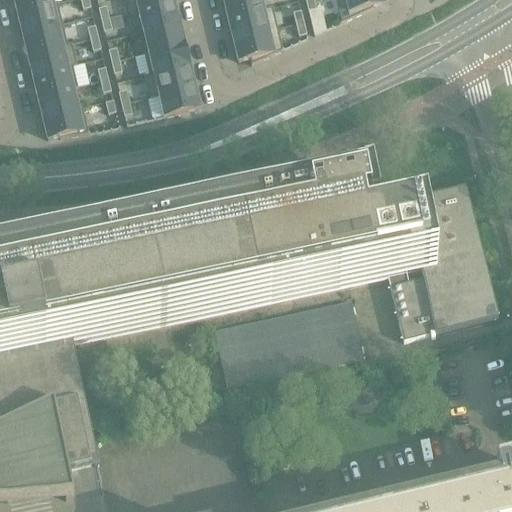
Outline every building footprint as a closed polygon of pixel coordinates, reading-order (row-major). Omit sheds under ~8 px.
[(13,0),(17,16),(57,6),(57,5),(52,7),(50,0),(13,0)] [(88,0),(83,0),(80,1),(83,13),(91,11),(88,0)] [(172,0),(125,0),(129,17),(174,6),(172,0)] [(260,0),(226,0),(223,1),(228,22),(273,11),(272,10),(263,12),(260,0)] [(372,10),(384,7),(382,0),(335,0),(341,26),(373,12),(372,10)] [(308,14),(316,12),(313,1),(305,3),(308,14)] [(57,6),(17,16),(22,37),(62,27),(57,6)] [(174,6),(129,17),(130,18),(139,16),(144,35),(179,27),(174,6)] [(106,10),(98,12),(101,24),(109,22),(106,10)] [(233,43),(278,32),(273,11),(228,22),(233,43)] [(304,26),(301,14),(293,16),(296,28),(304,26)] [(109,22),(101,24),(104,35),(112,34),(109,22)] [(298,40),(306,38),(304,26),(296,28),(298,40)] [(62,27),(22,37),(27,58),(72,47),(72,46),(67,47),(62,27)] [(179,27),(144,35),(149,56),(144,57),(144,58),(184,48),(179,27)] [(95,29),(87,31),(90,43),(98,41),(95,29)] [(251,68),(283,53),(278,32),(233,43),(238,65),(250,62),(251,68)] [(98,41),(90,43),(93,55),(101,53),(98,41)] [(72,47),(27,58),(32,79),(77,68),(72,47)] [(184,48),(144,58),(149,78),(144,79),(145,80),(189,69),(184,48)] [(116,52),(108,54),(111,66),(119,64),(116,52)] [(119,64),(111,66),(114,77),(122,76),(119,64)] [(77,68),(32,79),(37,100),(77,90),(73,70),(77,69),(77,68)] [(189,69),(145,80),(150,101),(194,90),(189,69)] [(105,71),(97,73),(100,85),(108,83),(105,71)] [(108,83),(100,85),(103,97),(106,96),(111,95),(108,83)] [(77,90),(37,100),(42,121),(82,111),(78,112),(73,93),(78,91),(77,90)] [(164,120),(200,112),(194,90),(150,101),(150,102),(159,99),(164,120)] [(126,94),(118,96),(121,108),(129,106),(126,94)] [(113,104),(105,106),(108,118),(116,116),(113,104)] [(129,106),(121,108),(124,120),(132,118),(129,106)] [(82,111),(42,121),(48,143),(59,140),(59,142),(89,137),(82,111)] [(364,195),(0,269),(0,505),(72,503),(65,467),(59,468),(58,466),(70,463),(49,363),(33,367),(29,352),(421,271),(424,284),(390,293),(403,347),(486,325),(454,199),(407,208),(405,197),(391,200),(394,209),(368,215),(364,195)] [(500,486),(393,511),(511,511),(511,465),(511,463),(496,467),(500,486)]
